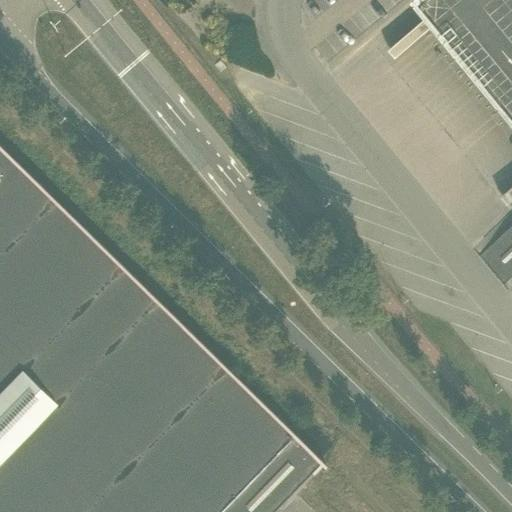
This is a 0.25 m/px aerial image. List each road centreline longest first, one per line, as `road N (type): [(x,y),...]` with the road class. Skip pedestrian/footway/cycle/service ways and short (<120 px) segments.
road 1 (secondary): [(0,39),(473,511)]
road 2 (secondary): [(511,487),(353,317),(80,0)]
road 3 (unclassified): [(287,0),(281,15),(290,55),(511,323)]
